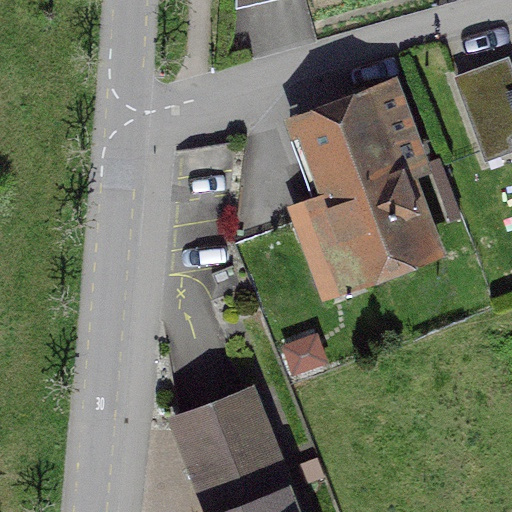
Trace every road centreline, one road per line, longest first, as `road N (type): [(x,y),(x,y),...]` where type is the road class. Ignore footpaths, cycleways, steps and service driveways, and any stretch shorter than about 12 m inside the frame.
road 1 (residential): [(122,115),(179,111),(511,10)]
road 2 (residential): [(86,511),(122,115)]
